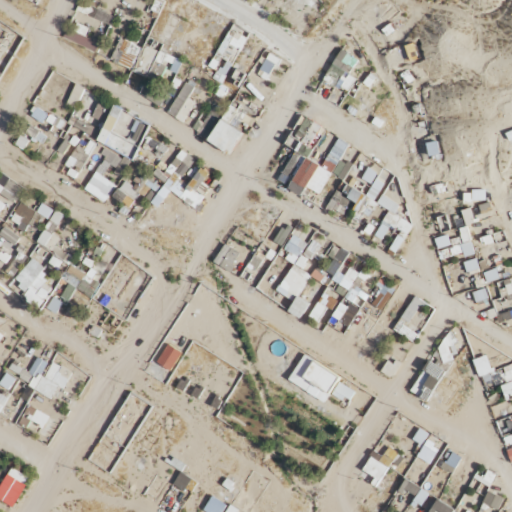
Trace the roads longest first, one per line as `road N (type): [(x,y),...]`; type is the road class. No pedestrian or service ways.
road 1 (residential): [(0,17),(511,350)]
road 2 (residential): [(0,148),(141,257),(157,293)]
